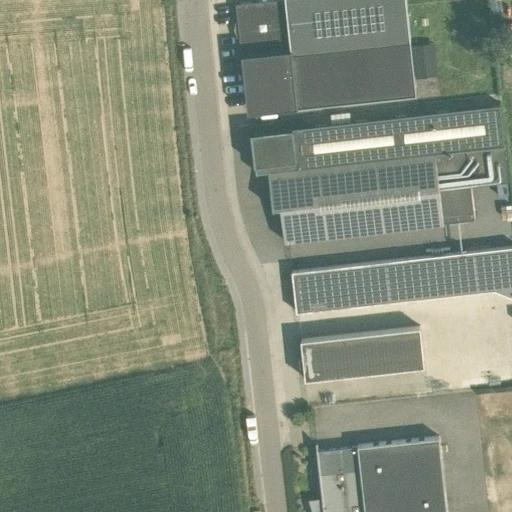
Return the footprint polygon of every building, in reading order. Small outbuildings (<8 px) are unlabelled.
[(265,0),(237,3),(249,112),(418,92),(412,40),(407,0),(265,0)] [(509,179),(503,123),(500,103),(252,131),(255,163),(257,173),(269,171),(274,208),(275,207),(282,206),(286,240),(445,222),(445,220),(476,217),(472,184),(509,179)] [(511,245),(413,257),(293,270),(297,311),(499,289),(510,294),(511,294),(511,245)] [(421,325),(302,338),(306,378),(425,365),(421,325)] [(447,511),(440,436),(358,445),(358,446),(318,450),(323,501),(311,502),(314,511),(447,511)]
